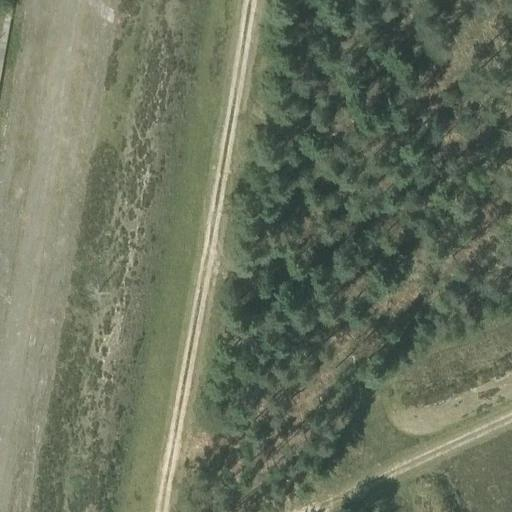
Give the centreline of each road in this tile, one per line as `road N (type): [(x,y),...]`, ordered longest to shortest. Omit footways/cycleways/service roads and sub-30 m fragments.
road 1 (track): [(161,511),(258,0)]
road 2 (track): [(0,365),(62,0)]
road 3 (track): [(310,511),(511,421)]
